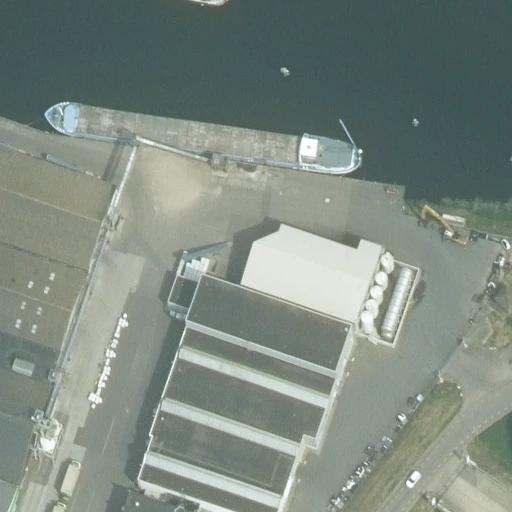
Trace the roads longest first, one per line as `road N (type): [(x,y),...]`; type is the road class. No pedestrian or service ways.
road 1 (unknown): [(330,511),(447,356)]
road 2 (tertiary): [(392,511),(473,421),(511,396)]
